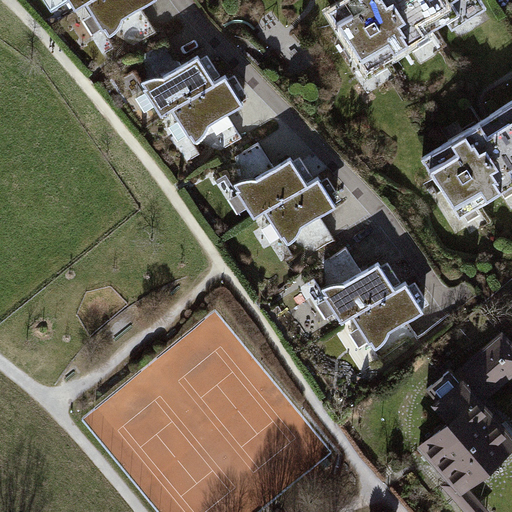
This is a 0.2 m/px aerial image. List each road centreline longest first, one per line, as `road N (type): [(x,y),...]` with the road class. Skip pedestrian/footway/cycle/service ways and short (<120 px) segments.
road 1 (track): [(11,0),(130,140),(379,482)]
road 2 (track): [(0,368),(41,400),(138,511)]
